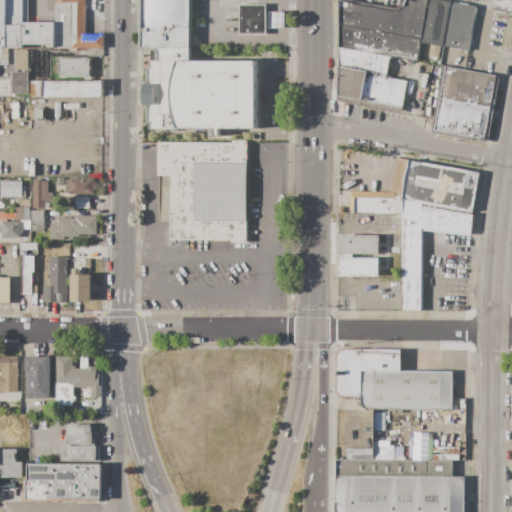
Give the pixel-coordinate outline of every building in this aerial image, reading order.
[(55,23),(55,45),(22,44),(22,49),(6,49),(6,47),(2,47),(2,49),(2,60),(0,60),(0,0),(28,0),(28,23),(55,23)] [(55,0),(86,0),(86,34),(104,34),(104,49),(55,49),(55,45),(55,23),(55,0)] [(139,0),(192,0),(192,48),(190,48),(190,60),(257,61),(256,129),(226,129),(226,136),(207,136),(207,130),(150,129),(150,122),(147,122),(147,108),(145,108),(145,107),(143,107),(143,104),(141,104),(141,88),(142,88),(142,84),(144,84),(144,80),(148,80),(148,67),(151,67),(151,59),(157,60),(157,53),(139,53),(139,0)] [(339,48),(340,1),(395,11),(396,8),(401,4),(401,0),(428,0),(420,42),(417,62),(390,57),(339,48)] [(428,0),(440,0),(451,2),(443,46),(420,42),(428,0)] [(451,2),(477,7),(469,51),(443,46),(451,2)] [(237,35),(266,35),(266,5),(257,5),(245,5),(238,5),(238,12),(239,12),(239,20),(237,20),(237,35)] [(271,14),(284,14),(284,27),(271,27),(271,14)] [(407,81),(401,113),(339,101),(337,99),(337,78),(339,78),(339,48),(390,57),(386,78),(407,81)] [(15,50),(28,50),(28,70),(15,70),(15,50)] [(59,59),(90,59),(90,77),(59,77),(59,59)] [(432,98),(434,88),(440,89),(444,66),(499,76),(493,109),(432,98)] [(11,72),(27,72),(27,94),(11,94),(11,72)] [(29,81),(40,81),(40,97),(29,97),(29,81)] [(42,81),(105,81),(105,97),(42,97),(42,81)] [(493,109),(487,142),(432,132),(436,109),(431,108),(432,98),(493,109)] [(30,102),(30,154),(21,154),(21,102),(30,102)] [(34,109),(43,109),(43,118),(34,118),(34,109)] [(157,143),(158,221),(170,221),(170,240),(184,240),(184,241),(231,240),(231,243),(247,243),(247,140),(232,140),(232,142),(157,143)] [(411,160),(403,200),(391,192),(398,158),(411,160)] [(403,200),(411,160),(479,173),(472,212),(423,204),(403,200)] [(55,178),(63,178),(63,185),(55,186),(55,178)] [(95,178),(95,194),(72,194),(72,178),(95,178)] [(0,181),(22,181),(22,187),(25,187),(25,197),(22,197),(22,198),(0,198),(0,181)] [(45,181),(45,195),(47,195),(47,193),(51,193),(51,195),(52,195),(52,202),(45,202),(45,209),(32,209),(32,181),(45,181)] [(403,200),(403,213),(350,213),(350,192),(391,192),(403,200)] [(89,197),(89,209),(75,209),(75,197),(89,197)] [(16,200),(16,205),(12,205),(12,209),(4,209),(4,200),(16,200)] [(402,309),(403,213),(403,200),(423,204),(423,206),(473,215),(471,234),(423,229),(422,309),(402,309)] [(29,208),(29,221),(14,221),(14,208),(29,208)] [(30,211),(43,211),(43,231),(35,231),(31,231),(30,231),(30,211)] [(96,216),(96,234),(79,234),(79,237),(63,237),(63,240),(49,240),(49,231),(47,231),(47,228),(50,228),(50,224),(56,224),(56,219),(75,219),(75,216),(96,216)] [(20,222),(20,223),(23,223),(23,231),(22,231),(22,234),(20,234),(20,238),(1,238),(1,232),(0,232),(0,227),(1,227),(1,222),(20,222)] [(340,235),(379,235),(379,254),(340,254),(340,235)] [(23,256),(34,256),(34,272),(32,272),(32,286),(32,294),(31,294),(28,294),(23,294),(23,256)] [(67,257),(67,303),(43,303),(43,286),(49,286),(49,257),(67,257)] [(340,258),(379,258),(378,278),(339,277),(340,258)] [(71,275),(71,259),(83,259),(83,275),(71,275)] [(71,275),(83,275),(91,275),(91,284),(94,284),(94,293),(91,293),(91,302),(71,302),(71,275)] [(0,303),(11,303),(11,277),(0,277),(0,303)] [(452,371),(452,410),(367,410),(364,408),(361,404),(361,401),(355,401),(355,397),(343,396),(340,395),(337,391),(338,356),(340,353),(343,350),(361,350),(361,349),(402,350),(401,371),(452,371)] [(55,357),(72,357),(72,366),(75,366),(74,369),(79,369),(79,356),(87,356),(87,367),(95,367),(95,374),(99,374),(99,386),(101,386),(101,398),(91,397),(91,387),(72,387),(72,397),(75,397),(75,401),(72,401),(72,406),(54,406),(54,383),(55,383),(55,357)] [(0,357),(18,357),(17,392),(0,392),(0,376),(1,376),(1,370),(0,370),(0,357)] [(50,357),(50,399),(27,399),(27,371),(25,371),(25,357),(32,357),(50,357)] [(19,402),(32,402),(32,415),(19,415),(19,402)] [(384,412),(372,413),(373,431),(384,430),(384,412)] [(61,443),(66,443),(66,424),(91,424),(91,427),(92,427),(92,432),(92,446),(100,446),(100,461),(61,461),(61,443)] [(394,445),(394,459),(374,459),(374,456),(377,452),(377,441),(389,441),(389,445),(394,445)] [(0,449),(21,449),(21,456),(18,456),(18,454),(15,454),(15,459),(16,459),(16,462),(22,462),(22,478),(0,478),(0,449)] [(335,511),(335,460),(452,461),(452,476),(465,477),(464,511),(335,511)] [(27,500),(27,499),(24,499),(24,493),(25,493),(25,480),(28,480),(28,464),(101,465),(101,500),(27,500)]
